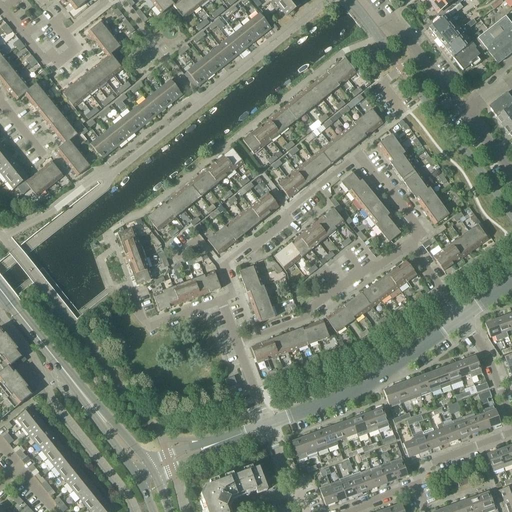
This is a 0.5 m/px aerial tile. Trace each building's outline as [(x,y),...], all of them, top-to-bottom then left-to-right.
[(71,0),(68,2),(75,11),(88,0),(71,0)] [(175,3),(172,0),(161,0),(154,6),(161,15),(172,5),(175,3)] [(181,0),(178,0),(175,3),(172,5),(184,20),(192,13),(181,0)] [(200,7),(194,0),(181,0),(192,13),(200,7)] [(279,8),(289,0),(272,0),(273,0),(279,8)] [(300,5),(296,0),(289,0),(279,8),(286,17),(300,5)] [(434,0),(428,6),(432,11),(434,10),(437,13),(452,0),(434,0)] [(495,0),(489,5),(493,9),(502,2),(500,0),(495,0)] [(219,15),(225,10),(221,6),(216,11),(219,15)] [(214,19),(219,15),(216,11),(210,15),(214,19)] [(271,29),(259,14),(251,21),(262,36),(271,29)] [(437,40),(456,25),(447,14),(428,28),(437,40)] [(470,43),(452,58),(463,71),(470,65),(472,68),(480,62),(476,57),(478,55),(474,50),(481,44),(486,50),(497,64),(511,52),(511,35),(510,33),(511,32),(511,25),(506,17),(470,43)] [(462,34),(476,23),(473,18),(459,29),(456,25),(437,40),(445,49),(463,34),(462,34)] [(94,41),(109,30),(102,21),(88,33),(94,41)] [(251,21),(242,28),(254,42),(262,36),(251,21)] [(216,27),(213,30),(219,38),(222,35),(216,27)] [(254,42),(242,28),(235,34),(246,48),(254,42)] [(109,30),(94,41),(101,49),(115,38),(109,30)] [(246,48),(235,34),(227,40),(238,55),(246,48)] [(463,34),(445,49),(452,58),(470,43),(463,34)] [(122,46),(115,38),(101,49),(107,57),(110,55),(122,46)] [(227,40),(219,47),(230,61),(238,55),(227,40)] [(230,61),(219,47),(211,53),(222,67),(230,61)] [(211,53),(203,59),(214,74),(222,67),(211,53)] [(110,55),(107,57),(102,62),(113,76),(122,69),(110,55)] [(0,74),(11,65),(5,57),(0,61),(0,74)] [(203,59),(195,66),(207,80),(214,74),(203,59)] [(345,59),(336,66),(347,80),(356,73),(352,69),(345,59)] [(102,62),(94,68),(106,82),(113,76),(102,62)] [(17,73),(11,65),(0,74),(0,81),(3,85),(17,73)] [(207,80),(195,66),(187,72),(198,87),(207,80)] [(347,80),(336,66),(327,73),(338,87),(347,80)] [(356,66),(352,69),(356,73),(360,78),(363,75),(356,66)] [(106,82),(94,68),(86,74),(98,89),(106,82)] [(24,81),(17,73),(3,85),(9,93),(24,81)] [(327,73),(318,80),(330,94),(338,87),(327,73)] [(98,89),(86,74),(78,81),(90,95),(98,89)] [(318,80),(310,87),(321,101),(330,94),(318,80)] [(30,89),(24,81),(9,93),(16,101),(24,95),(24,94),(30,89)] [(90,95),(78,81),(70,87),(82,102),(90,95)] [(162,88),(174,102),(182,95),(170,81),(162,88)] [(38,82),(30,89),(24,94),(24,95),(30,102),(45,91),(38,82)] [(125,90),(130,86),(127,82),(122,86),(125,90)] [(119,94),(125,90),(122,86),(116,91),(119,94)] [(82,102),(70,87),(62,94),(73,108),(82,102)] [(321,101),(310,87),(301,94),(313,108),(321,101)] [(174,102),(162,88),(154,94),(166,108),(174,102)] [(51,100),(45,91),(30,102),(37,111),(51,100)] [(154,94),(146,100),(158,115),(166,108),(154,94)] [(301,94),(293,100),(304,114),(313,108),(301,94)] [(511,102),(506,94),(488,107),(511,139),(511,102)] [(109,103),(114,99),(111,95),(106,99),(109,103)] [(103,107),(109,103),(106,99),(100,103),(103,107)] [(51,100),(37,111),(44,120),(58,108),(51,100)] [(158,115),(146,100),(138,107),(150,121),(158,115)] [(304,114),(293,100),(285,107),(296,121),(304,114)] [(93,116),(98,112),(95,107),(90,112),(93,116)] [(150,121),(138,107),(130,113),(142,127),(150,121)] [(296,121),(285,107),(276,114),(287,128),(296,121)] [(65,117),(58,108),(44,120),(51,128),(65,117)] [(371,110),(362,117),(374,131),(382,124),(378,118),(371,110)] [(87,120),(93,116),(90,112),(85,115),(84,116),(87,120)] [(130,113),(122,119),(134,134),(142,127),(130,113)] [(287,128),(276,114),(268,121),(279,135),(287,128)] [(382,115),(378,118),(382,124),(386,121),(382,115)] [(65,117),(51,128),(57,137),(72,125),(65,117)] [(362,117),(354,124),(365,138),(374,131),(362,117)] [(134,134),(122,119),(114,126),(126,140),(134,134)] [(95,124),(92,120),(87,124),(89,128),(95,124)] [(279,135),(268,121),(259,128),(270,142),(279,135)] [(354,124),(345,130),(357,144),(365,138),(354,124)] [(79,134),(72,125),(57,137),(64,145),(71,140),(77,135),(79,134)] [(126,140),(114,126),(106,132),(118,147),(126,140)] [(259,128),(251,134),(262,148),(270,142),(259,128)] [(345,130),(337,137),(348,151),(357,144),(345,130)] [(118,147),(106,132),(98,139),(110,153),(118,147)] [(262,148),(251,134),(242,141),(254,155),(262,148)] [(383,155),(398,144),(391,135),(377,146),(383,155)] [(337,137),(329,144),(340,158),(348,151),(337,137)] [(110,153),(98,139),(90,145),(102,160),(110,153)] [(64,145),(56,151),(63,160),(77,148),(71,140),(64,145)] [(340,158),(329,144),(320,151),(331,165),(340,158)] [(404,153),(398,144),(383,155),(390,164),(404,153)] [(2,146),(0,147),(0,160),(12,151),(9,148),(5,151),(2,146)] [(77,148),(63,160),(70,168),(84,157),(77,148)] [(232,149),(223,156),(234,171),(243,163),(232,149)] [(14,154),(12,151),(0,160),(0,173),(14,162),(10,158),(14,154)] [(320,151),(312,157),(323,171),(331,165),(320,151)] [(411,162),(404,153),(390,164),(396,172),(411,162)] [(234,171),(223,156),(215,163),(226,177),(234,171)] [(84,157),(70,168),(77,177),(91,165),(84,157)] [(323,171),(312,157),(303,164),(314,178),(323,171)] [(18,167),(14,162),(0,173),(0,174),(6,182),(24,167),(22,164),(18,167)] [(41,170),(53,185),(63,177),(51,162),(41,170)] [(411,162),(396,172),(402,181),(417,171),(411,162)] [(226,177),(215,163),(206,170),(217,184),(226,177)] [(314,178),(303,164),(295,171),(306,185),(314,178)] [(20,184),(27,179),(23,173),(27,170),(24,167),(6,182),(13,190),(20,184)] [(53,185),(41,170),(33,177),(45,191),(53,185)] [(206,170),(198,177),(209,191),(217,184),(206,170)] [(295,171),(286,178),(298,192),(306,185),(295,171)] [(417,171),(402,181),(409,190),(423,180),(417,171)] [(348,192),(362,181),(355,172),(341,183),(348,192)] [(27,179),(20,184),(26,191),(29,188),(36,198),(45,191),(33,177),(28,180),(27,179)] [(209,191),(198,177),(189,183),(200,197),(209,191)] [(298,192),(286,178),(277,185),(286,195),(289,199),(298,192)] [(429,188),(423,180),(409,190),(415,199),(429,188)] [(362,181),(348,192),(354,200),(368,189),(362,181)] [(189,183),(181,190),(192,204),(200,197),(189,183)] [(436,197),(429,188),(415,199),(421,208),(436,197)] [(368,189),(354,200),(361,209),(375,198),(368,189)] [(192,204),(181,190),(172,197),(184,211),(192,204)] [(267,193),(258,200),(269,214),(278,207),(267,193)] [(172,197),(164,204),(175,218),(184,211),(172,197)] [(436,197),(421,208),(427,216),(442,206),(436,197)] [(382,206),(375,198),(361,209),(368,217),(382,206)] [(269,214),(258,200),(250,207),(261,221),(269,214)] [(175,218),(164,204),(155,211),(167,224),(175,218)] [(389,214),(382,206),(368,217),(375,226),(389,214)] [(449,215),(442,206),(427,216),(434,226),(449,215)] [(261,221),(250,207),(241,214),(252,228),(261,221)] [(333,209),(324,216),(335,230),(344,223),(333,209)] [(167,224),(155,211),(147,218),(158,232),(167,224)] [(252,228),(241,214),(233,221),(244,235),(252,228)] [(395,223),(389,214),(375,226),(381,234),(395,223)] [(335,230),(324,216),(316,223),(327,237),(335,230)] [(244,235),(233,221),(224,227),(236,241),(244,235)] [(316,223),(307,230),(318,244),(327,237),(316,223)] [(395,223),(381,234),(388,243),(402,232),(395,223)] [(477,225),(468,232),(479,246),(488,240),(477,225)] [(224,227),(216,234),(227,248),(236,241),(224,227)] [(121,245),(138,239),(134,228),(123,232),(120,233),(117,234),(121,245)] [(307,230),(299,237),(310,251),(318,244),(307,230)] [(479,246),(468,232),(459,238),(470,253),(479,246)] [(227,248),(216,234),(207,241),(218,255),(227,248)] [(299,237),(290,243),(302,257),(310,251),(299,237)] [(459,238),(451,244),(461,259),(470,253),(459,238)] [(138,239),(121,245),(125,255),(142,249),(138,239)] [(302,257),(290,243),(282,250),(293,264),(302,257)] [(461,259),(451,244),(442,251),(452,265),(461,259)] [(142,249),(125,255),(128,265),(145,259),(142,249)] [(293,264),(282,250),(273,257),(284,271),(293,264)] [(452,265),(442,251),(433,257),(443,272),(452,265)] [(145,259),(128,265),(132,275),(149,269),(145,259)] [(406,262),(396,268),(407,283),(416,276),(406,262)] [(243,283),(259,276),(255,266),(239,272),(243,283)] [(396,268),(388,274),(398,289),(407,283),(396,268)] [(149,269),(132,275),(136,286),(153,280),(149,269)] [(203,276),(210,293),(220,289),(214,272),(203,276)] [(388,274),(379,281),(389,295),(398,289),(388,274)] [(203,276),(193,280),(200,297),(210,293),(203,276)] [(263,287),(259,276),(243,283),(246,293),(263,287)] [(200,297),(193,280),(183,284),(189,301),(200,297)] [(379,281),(370,287),(380,302),(389,295),(379,281)] [(183,284),(173,288),(179,304),(189,301),(183,284)] [(267,297),(263,287),(246,293),(250,303),(267,297)] [(370,287),(361,293),(372,308),(380,302),(370,287)] [(179,304),(173,288),(163,291),(169,308),(179,304)] [(169,308),(163,291),(152,295),(159,312),(169,308)] [(361,293),(352,300),(363,314),(372,308),(361,293)] [(270,306),(267,297),(250,303),(254,313),(270,306)] [(352,300),(344,306),(354,320),(363,314),(352,300)] [(275,317),(270,306),(254,313),(258,324),(275,317)] [(354,320),(344,306),(335,312),(345,327),(354,320)] [(345,327),(335,312),(325,319),(336,333),(345,327)] [(510,331),(505,317),(495,320),(502,340),(508,337),(506,333),(510,331)] [(502,340),(495,320),(484,324),(490,338),(495,337),(496,342),(502,340)] [(312,325),(318,342),(329,338),(322,321),(312,325)] [(312,325),(302,329),(308,346),(318,342),(312,325)] [(9,365),(10,366),(13,363),(17,368),(26,360),(0,327),(0,362),(0,366),(3,370),(9,365)] [(302,329),(292,333),(298,349),(308,346),(302,329)] [(298,349),(292,333),(281,336),(288,353),(298,349)] [(281,336),(271,340),(277,357),(288,353),(281,336)] [(277,357),(271,340),(261,344),(267,361),(277,357)] [(267,361),(261,344),(250,348),(257,364),(267,361)] [(471,378),(482,374),(475,357),(464,361),(470,375),(471,378)] [(470,375),(464,361),(455,364),(460,378),(470,375)] [(460,378),(455,364),(444,368),(451,386),(461,382),(460,378)] [(29,390),(10,366),(9,365),(3,370),(0,372),(0,387),(8,397),(6,399),(14,409),(29,397),(36,391),(33,387),(29,390)] [(451,386),(444,368),(434,372),(439,386),(441,389),(451,386)] [(434,372),(424,376),(429,390),(439,386),(434,372)] [(429,390),(424,376),(414,379),(419,393),(429,390)] [(234,377),(228,379),(225,380),(228,389),(237,386),(234,377)] [(414,379),(404,383),(410,401),(421,397),(419,393),(414,379)] [(404,383),(393,387),(398,401),(400,405),(410,401),(404,383)] [(488,389),(486,383),(474,388),(477,393),(488,389)] [(398,401),(393,387),(383,391),(388,405),(398,401)] [(489,391),(478,395),(479,400),(480,401),(491,397),(489,391)] [(484,414),(489,428),(500,424),(493,406),(483,410),(484,414)] [(22,428),(37,416),(30,408),(16,419),(22,428)] [(372,413),(377,427),(387,423),(382,409),(372,413)] [(372,413),(361,417),(367,434),(378,430),(377,427),(372,413)] [(479,432),(474,418),(473,414),(463,418),(469,436),(479,432)] [(484,414),(474,418),(479,432),(489,428),(484,414)] [(37,416),(22,428),(29,436),(43,424),(37,416)] [(367,434),(361,417),(351,420),(356,434),(358,438),(367,434)] [(469,436),(463,418),(453,422),(454,425),(459,439),(469,436)] [(351,420),(341,424),(346,438),(356,434),(351,420)] [(438,431),(434,433),(439,447),(449,443),(444,429),(442,423),(436,425),(438,431)] [(43,424),(29,436),(35,444),(49,432),(43,424)] [(341,424),(331,428),(336,442),(346,438),(341,424)] [(454,425),(444,429),(449,443),(459,439),(454,425)] [(331,428),(321,431),(327,449),(337,445),(336,442),(331,428)] [(327,449),(321,431),(310,435),(316,449),(317,453),(327,449)] [(56,440),(49,432),(35,444),(41,452),(56,440)] [(434,433),(423,436),(429,451),(439,447),(434,433)] [(316,449),(310,435),(300,439),(306,453),(316,449)] [(429,451),(423,436),(413,440),(419,454),(429,451)] [(306,453),(300,439),(290,443),(295,457),(306,453)] [(62,448),(56,440),(41,452),(48,459),(62,448)] [(419,454),(413,440),(403,444),(408,458),(419,454)] [(511,465),(511,460),(507,447),(497,451),(503,468),(511,465)] [(62,448),(48,459),(54,467),(69,456),(62,448)] [(503,468),(497,451),(486,455),(493,472),(503,468)] [(69,456),(54,467),(60,475),(75,464),(69,456)] [(390,462),(397,480),(407,476),(401,458),(390,462)] [(397,480),(390,462),(380,466),(381,470),(386,484),(397,480)] [(75,464),(60,475),(67,483),(81,472),(75,464)] [(259,467),(248,471),(256,491),(257,494),(267,490),(259,467)] [(376,488),(371,473),(370,470),(360,474),(366,491),(376,488)] [(386,484),(381,470),(371,473),(376,488),(386,484)] [(248,471),(229,478),(236,499),(256,491),(248,471)] [(88,480),(81,472),(67,483),(73,491),(88,480)] [(360,474),(350,477),(357,497),(366,493),(367,492),(366,491),(360,474)] [(339,481),(346,499),(346,500),(347,500),(357,497),(350,477),(339,481)] [(229,478),(209,485),(203,488),(201,494),(200,494),(206,511),(230,511),(229,509),(220,505),(224,496),(233,500),(236,499),(229,478)] [(94,488),(88,480),(73,491),(79,499),(94,488)] [(339,481),(329,485),(336,503),(346,499),(339,481)] [(336,503),(329,485),(319,489),(325,506),(336,503)] [(503,501),(511,497),(511,485),(499,490),(503,501)] [(94,488),(79,499),(86,507),(100,496),(94,488)] [(488,492),(478,496),(483,511),(489,511),(496,510),(494,504),(493,504),(488,492)] [(96,511),(107,504),(100,496),(86,507),(89,511),(96,511)] [(229,509),(233,500),(224,496),(220,505),(229,509)] [(483,511),(478,496),(468,500),(471,511),(483,511)] [(511,497),(503,501),(507,511),(511,509),(511,497)] [(457,504),(460,511),(471,511),(468,500),(457,504)]
